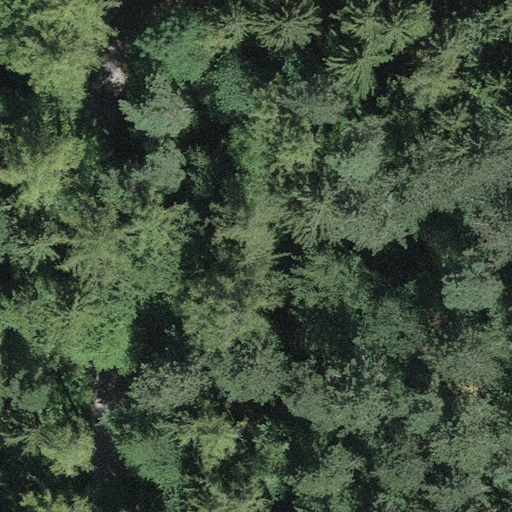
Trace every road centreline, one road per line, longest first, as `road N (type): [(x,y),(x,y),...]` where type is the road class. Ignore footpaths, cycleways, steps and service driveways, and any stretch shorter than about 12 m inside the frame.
road 1 (track): [(117,511),(101,341),(122,0)]
road 2 (track): [(101,341),(142,368),(172,502),(192,511)]
